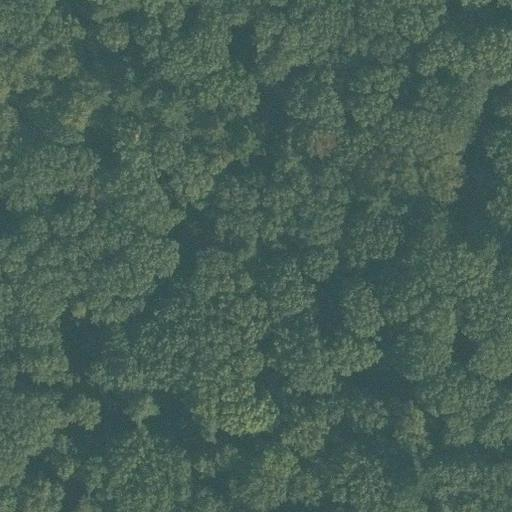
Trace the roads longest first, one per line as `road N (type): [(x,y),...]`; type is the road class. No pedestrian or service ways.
road 1 (track): [(13,0),(511,226)]
road 2 (track): [(233,97),(0,265)]
